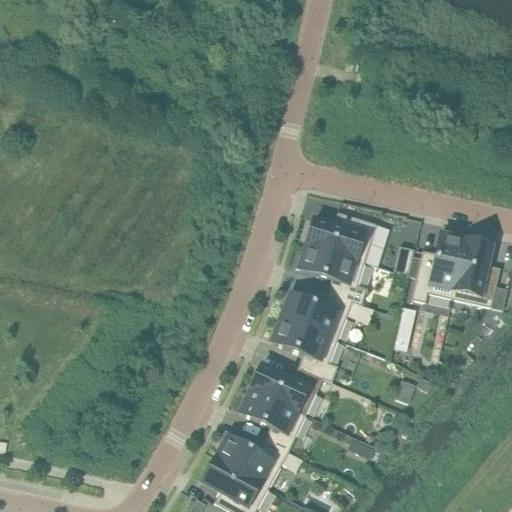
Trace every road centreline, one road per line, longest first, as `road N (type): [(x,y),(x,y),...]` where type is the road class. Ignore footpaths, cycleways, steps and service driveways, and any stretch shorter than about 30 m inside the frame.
road 1 (residential): [(129,511),(221,349),(281,168)]
road 2 (residential): [(281,168),(511,225)]
road 3 (residential): [(281,168),(320,0)]
